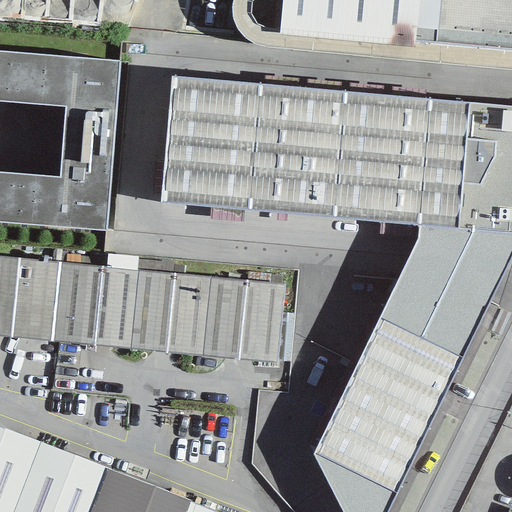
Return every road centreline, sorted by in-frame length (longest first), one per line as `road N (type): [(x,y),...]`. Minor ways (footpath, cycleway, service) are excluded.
road 1 (unknown): [(511,84),(158,56),(138,213),(159,233),(511,261)]
road 2 (unclassified): [(439,511),(511,358)]
